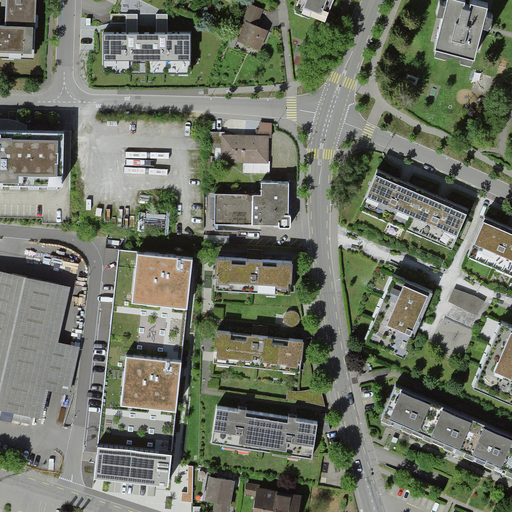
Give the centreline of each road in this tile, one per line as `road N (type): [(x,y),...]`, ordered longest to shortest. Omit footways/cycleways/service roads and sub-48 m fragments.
road 1 (residential): [(330,116),(319,227),(337,356),(375,511)]
road 2 (residential): [(66,101),(219,103),(330,116)]
road 3 (residential): [(330,116),(511,191)]
road 4 (residential): [(374,0),(330,116)]
road 5 (residential): [(0,474),(116,511)]
